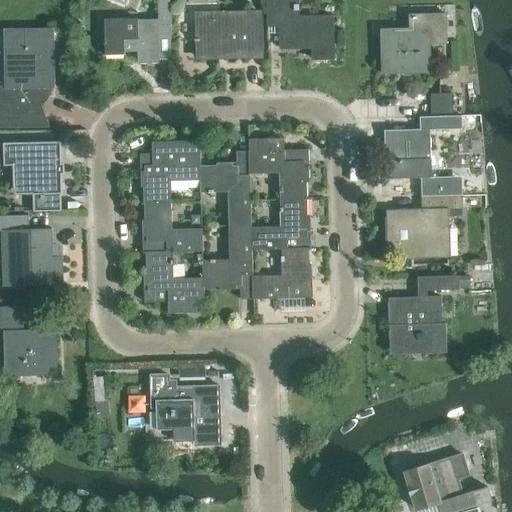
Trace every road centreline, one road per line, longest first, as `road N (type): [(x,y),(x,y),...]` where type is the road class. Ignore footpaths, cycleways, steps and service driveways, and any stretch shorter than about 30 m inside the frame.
road 1 (residential): [(269,343),(139,345),(113,325),(101,129),(123,110),(320,110)]
road 2 (residential): [(320,110),(339,125),(345,319),(322,342),(269,343)]
road 3 (residential): [(274,511),(269,343)]
